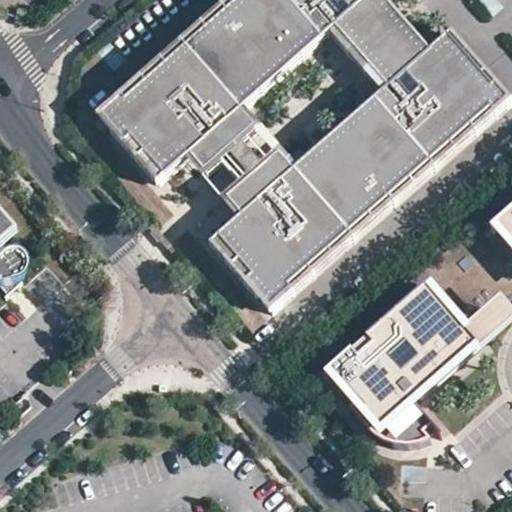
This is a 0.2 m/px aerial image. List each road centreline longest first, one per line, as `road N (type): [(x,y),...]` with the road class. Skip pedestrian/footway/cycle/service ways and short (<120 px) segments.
road 1 (tertiary): [(179,316),(0,103)]
road 2 (tertiary): [(352,511),(179,316)]
road 3 (unclassified): [(0,468),(179,316)]
road 4 (unclassified): [(0,81),(97,0)]
